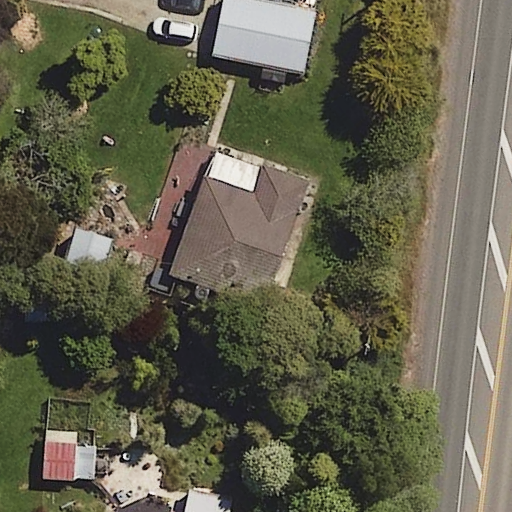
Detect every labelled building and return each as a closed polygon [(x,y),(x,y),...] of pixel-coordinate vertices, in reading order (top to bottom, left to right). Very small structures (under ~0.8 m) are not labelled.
[(317,11),(255,0),(223,0),(213,60),(305,76),(317,11)] [(266,307),(304,183),(264,171),(213,155),(175,279),(266,307)] [(111,238),(71,231),(64,267),(104,274),(111,238)] [(99,448),(45,446),(43,485),(97,487),(99,448)] [(229,511),(231,501),(189,494),(185,511),(229,511)]
